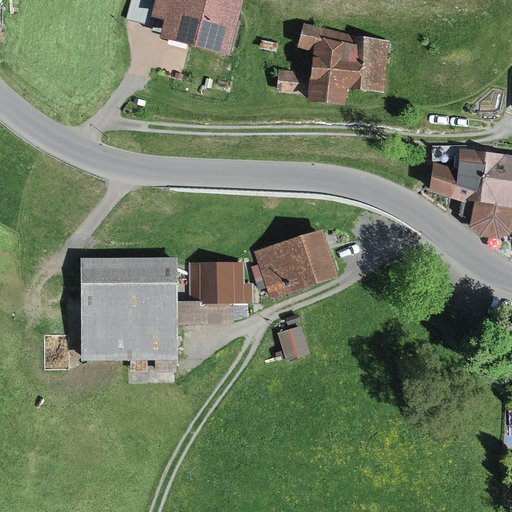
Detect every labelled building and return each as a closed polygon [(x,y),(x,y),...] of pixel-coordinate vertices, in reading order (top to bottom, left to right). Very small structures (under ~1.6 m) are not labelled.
[(243,0),(155,0),(151,17),(163,20),(159,38),(229,56),(243,0)] [(385,93),(389,42),(352,35),(305,23),(298,48),(313,52),(312,73),(280,70),(277,93),(307,96),(307,103),(346,105),(347,89),(385,93)] [(511,155),(460,149),(459,171),(433,163),(429,192),(462,202),(459,215),(469,224),(468,228),(480,237),(498,239),(511,235),(511,228),(511,155)] [(322,229),(254,252),(258,265),(251,267),(259,290),(266,288),(270,301),(339,278),(322,229)] [(177,258),(80,259),(82,361),(178,360),(177,325),(234,325),(233,305),(253,305),(253,285),(244,285),(244,262),(190,263),(191,301),(178,301),(177,258)] [(301,326),(278,334),(287,361),(310,355),(301,326)]
